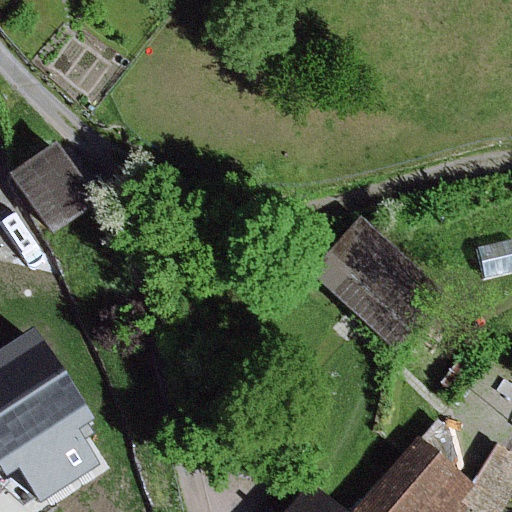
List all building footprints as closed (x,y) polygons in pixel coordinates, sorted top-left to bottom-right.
[(54,144),(11,177),(49,232),(98,202),(54,144)] [(447,296),(378,234),(325,291),(395,353),(447,296)] [(511,272),(511,240),(475,247),(481,279),(511,272)] [(418,437),(352,511),(466,511),(469,509),(462,503),(475,486),(473,484),(418,437)] [(474,511),(503,511),(511,497),(511,453),(497,445),(473,484),(475,486),(462,503),(469,509),(474,511)] [(345,511),(309,484),(286,511),(345,511)]
